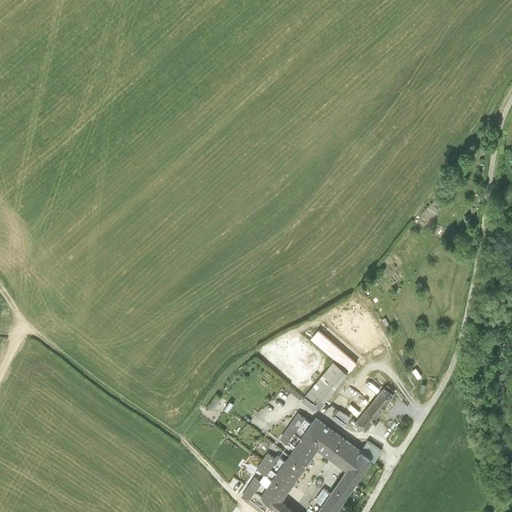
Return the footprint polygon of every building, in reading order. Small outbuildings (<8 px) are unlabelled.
[(333,359),(301,401),(312,409),(319,409),(346,373),(356,363),(318,329),(310,339),(333,359)] [(432,375),(423,392),(430,396),(439,379),(432,375)] [(355,421),(366,429),(392,394),(381,386),(355,421)] [(347,424),(353,415),(341,407),(334,416),(347,424)] [(314,416),(286,457),(303,469),(315,449),(344,468),(313,511),(329,511),(369,455),(314,416)] [(303,469),(286,457),(259,495),(278,511),(277,511),(296,511),(280,501),(303,469)]
